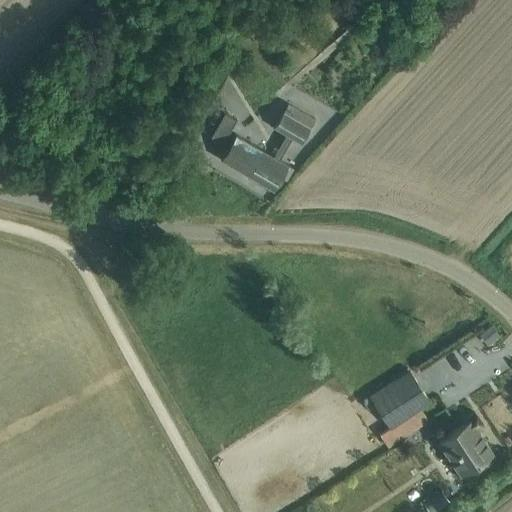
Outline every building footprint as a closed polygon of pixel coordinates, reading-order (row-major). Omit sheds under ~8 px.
[(172,90),(181,95),(177,103),(193,112),(200,100),(174,86),(172,90)] [(237,134),(224,158),(276,187),(282,176),(287,178),(294,166),(289,163),(281,159),(294,136),(302,140),(315,115),(290,101),(276,126),(288,133),(275,156),(237,134)] [(224,113),(212,135),(223,142),(236,119),(224,113)] [(492,325),(481,334),(489,344),(500,335),(492,325)] [(410,371),(370,397),(390,427),(409,415),(416,427),(427,420),(419,408),(429,402),(430,402),(410,371)] [(463,423),(438,440),(461,475),(493,453),(477,429),(483,425),(474,412),(462,421),(463,423)] [(397,439),(390,427),(379,434),(386,446),(397,439)]
